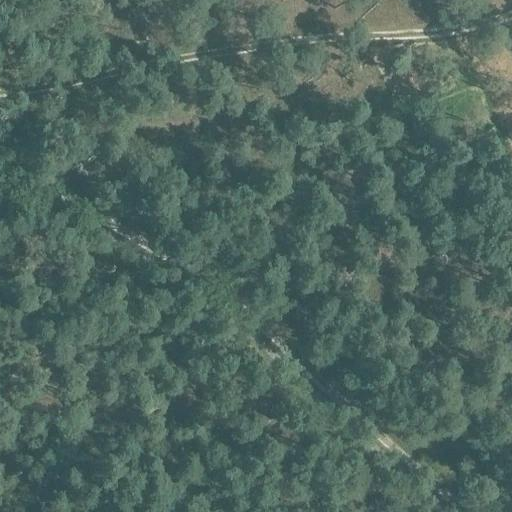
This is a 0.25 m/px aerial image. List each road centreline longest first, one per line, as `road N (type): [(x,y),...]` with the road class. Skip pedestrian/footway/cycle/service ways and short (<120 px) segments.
road 1 (track): [(471,511),(253,317),(83,211),(0,170)]
road 2 (track): [(0,92),(190,56),(410,38),(511,16)]
